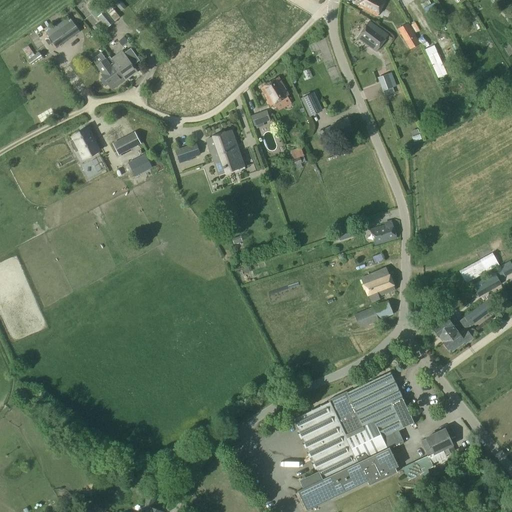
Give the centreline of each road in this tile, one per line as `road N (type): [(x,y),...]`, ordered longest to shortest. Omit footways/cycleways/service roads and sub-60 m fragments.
road 1 (track): [(0,152),(92,101),(123,95),(167,116),(202,115),(330,8)]
road 2 (unclassified): [(402,328),(398,193),(339,57),(332,0)]
road 3 (unclassified): [(173,511),(209,449),(402,328)]
road 4 (unclassified): [(511,470),(402,328)]
